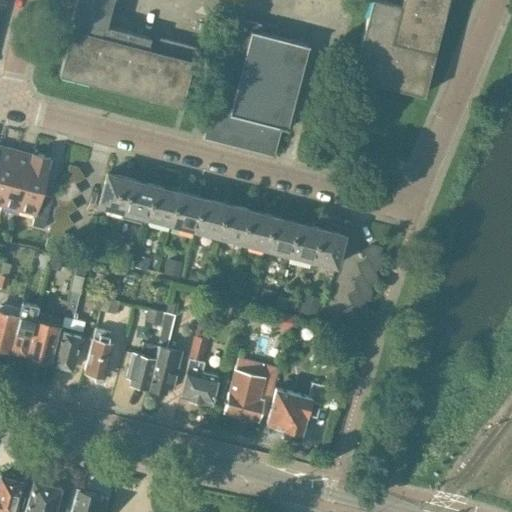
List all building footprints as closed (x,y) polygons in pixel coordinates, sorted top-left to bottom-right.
[(179,106),(195,46),(150,34),(149,37),(105,25),(111,0),(75,0),(71,17),(73,18),(70,28),(58,73),(179,106)] [(401,0),(400,6),(376,0),(370,0),(351,76),(423,94),(446,0),(401,0)] [(235,18),(233,25),(209,114),(203,137),(273,155),(280,127),(286,129),(308,45),(257,32),(259,24),(235,18)] [(0,205),(2,206),(16,149),(0,145),(0,146),(0,205)] [(18,210),(32,153),(16,149),(2,206),(18,210)] [(39,193),(48,158),(32,153),(18,210),(33,214),(30,224),(41,227),(50,196),(39,193)] [(83,177),(79,171),(77,167),(68,165),(66,173),(61,176),(59,184),(62,189),(73,183),(83,177)] [(123,210),(131,178),(106,172),(97,203),(123,210)] [(146,216),(155,185),(131,178),(123,210),(121,218),(144,224),(146,216)] [(79,192),(73,183),(62,189),(58,192),(56,199),(59,204),(70,198),(79,192)] [(170,222),(178,191),(155,185),(146,216),(170,222)] [(194,228),(202,197),(178,191),(170,222),(194,228)] [(217,234),(225,203),(202,197),(194,228),(217,234)] [(76,208),(70,198),(59,204),(54,207),(52,215),(55,219),(66,214),(76,208)] [(241,241),(249,209),(225,203),(217,234),(241,241)] [(264,247),(273,215),(249,209),(241,241),(264,247)] [(72,223),(66,214),(55,219),(51,223),(49,230),(52,235),(63,229),(72,223)] [(288,253),(296,222),(273,215),(264,247),(288,253)] [(312,259),(320,228),(296,222),(288,253),(312,259)] [(312,259),(336,265),(344,234),(320,228),(312,259)] [(59,244),(68,239),(69,238),(63,229),(52,235),(47,238),(45,245),(49,251),(58,253),(59,244)] [(381,248),(373,245),(362,250),(368,260),(378,255),(381,248)] [(381,261),(378,255),(368,260),(357,265),(363,275),(374,270),(379,268),(381,261)] [(376,276),(374,270),(363,275),(352,280),(358,290),(369,285),(374,283),(376,276)] [(26,355),(37,313),(46,280),(29,275),(20,309),(10,351),(26,355)] [(353,305),(364,300),(369,298),(371,290),(369,285),(358,290),(348,295),(353,305)] [(72,368),(81,334),(84,321),(75,319),(77,312),(74,311),(79,292),(70,290),(52,363),(72,368)] [(366,305),(364,300),(353,305),(343,310),(348,320),(359,315),(364,312),(366,305)] [(10,351),(20,309),(6,305),(4,312),(0,310),(0,350),(4,352),(6,350),(10,351)] [(51,316),(37,313),(26,355),(29,356),(30,358),(37,360),(39,358),(50,361),(58,327),(48,325),(51,316)] [(361,320),(359,315),(348,320),(345,327),(353,330),(359,327),(361,320)] [(163,323),(157,346),(147,387),(165,392),(167,386),(172,387),(180,351),(166,348),(172,325),(163,323)] [(105,376),(114,343),(107,341),(109,331),(94,327),(83,371),(105,376)] [(194,335),(178,395),(210,404),(217,375),(201,371),(202,367),(198,366),(205,338),(194,335)] [(147,387),(157,346),(142,342),(139,354),(131,352),(125,375),(129,376),(128,382),(147,387)] [(234,369),(223,411),(256,420),(262,398),(258,397),(263,376),(234,369)] [(275,387),(266,422),(283,426),(283,428),(300,432),(304,415),(306,415),(306,413),(314,415),(317,401),(310,399),(310,397),(275,387)] [(0,511),(13,511),(23,478),(19,477),(13,471),(4,473),(0,472),(0,511)] [(37,481),(34,480),(25,511),(54,511),(61,487),(48,484),(47,480),(40,478),(37,481)] [(77,488),(70,511),(101,511),(106,497),(100,495),(100,494),(77,488)]
